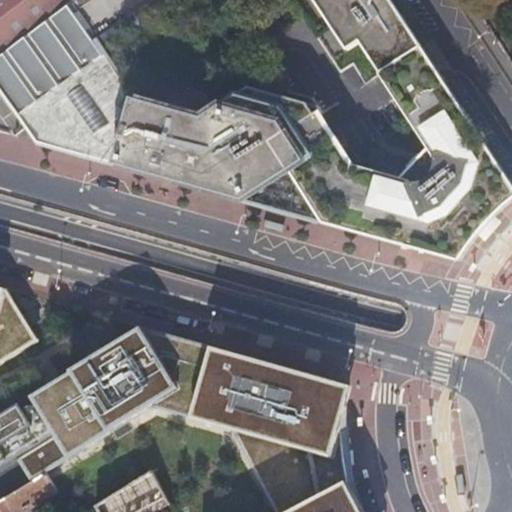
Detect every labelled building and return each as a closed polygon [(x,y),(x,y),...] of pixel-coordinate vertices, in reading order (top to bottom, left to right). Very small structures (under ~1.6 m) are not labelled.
[(0,0),(0,93),(17,116),(104,55),(97,44),(93,39),(115,24),(150,0),(0,0)] [(314,0),(348,51),(360,42),(381,74),(381,73),(421,47),(390,0),(314,0)] [(93,39),(97,44),(118,30),(115,24),(93,39)] [(474,128),(421,47),(381,73),(383,75),(430,147),(434,154),(474,128)] [(132,96),(104,55),(17,116),(36,142),(113,163),(132,96)] [(203,117),(132,96),(113,163),(133,169),(243,200),(289,171),(272,145),(321,112),(317,106),(248,87),(203,117)] [(511,186),(496,161),(474,128),(434,154),(430,147),(397,181),(354,168),(320,115),(322,114),(321,112),(272,145),(289,171),(321,222),(459,260),(461,257),(462,256),(471,244),(485,226),(498,213),(507,205),(511,200),(511,186)] [(6,289),(0,287),(0,366),(38,343),(20,312),(6,289)] [(36,403),(0,425),(0,463),(14,455),(31,482),(45,473),(152,408),(231,429),(275,511),(361,511),(358,500),(354,487),(352,474),(350,463),(348,450),(347,434),(347,421),(347,406),(348,396),(349,386),(143,328),(32,397),(36,403)] [(0,511),(22,511),(56,492),(45,473),(31,482),(0,501),(0,511)] [(100,511),(150,511),(170,503),(157,474),(96,501),(100,511)] [(457,475),(459,494),(466,493),(464,474),(457,475)]
